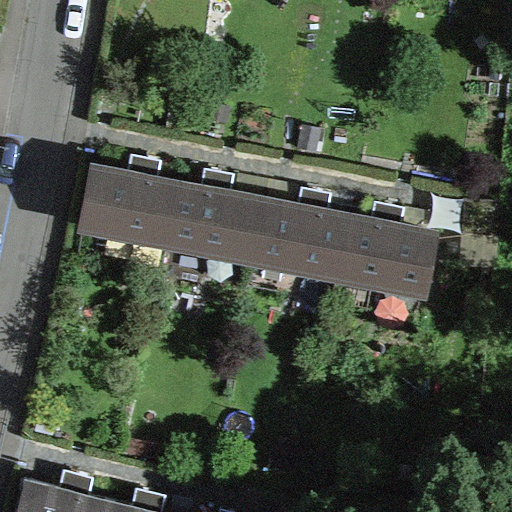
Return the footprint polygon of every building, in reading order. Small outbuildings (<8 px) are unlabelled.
[(168,236),(179,178),(128,168),(92,161),(81,220),(168,236)] [(179,178),(168,236),(253,253),(264,194),(217,185),(179,178)] [(264,194),(253,253),(338,269),(349,211),(296,201),(264,194)] [(425,286),(436,228),(374,216),(349,211),(338,269),(425,286)] [(105,511),(110,496),(58,483),(24,475),(14,511),(105,511)] [(110,496),(105,511),(176,511),(145,504),(110,496)]
